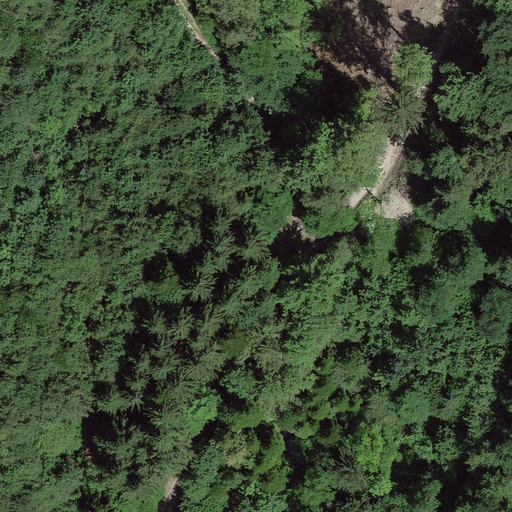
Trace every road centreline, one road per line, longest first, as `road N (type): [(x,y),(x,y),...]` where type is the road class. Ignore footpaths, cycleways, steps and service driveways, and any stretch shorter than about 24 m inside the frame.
road 1 (track): [(180,0),(289,159),(305,260)]
road 2 (track): [(305,260),(214,415),(169,511)]
